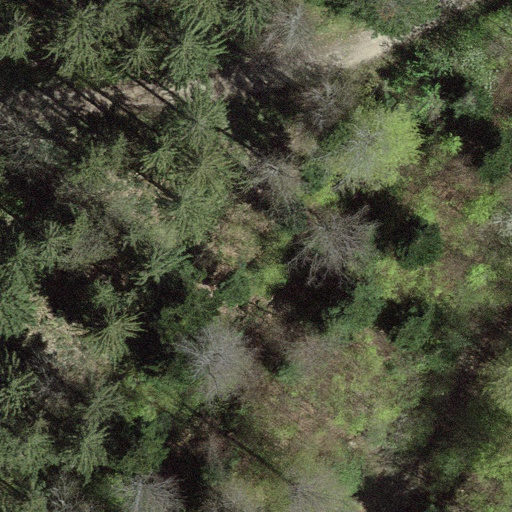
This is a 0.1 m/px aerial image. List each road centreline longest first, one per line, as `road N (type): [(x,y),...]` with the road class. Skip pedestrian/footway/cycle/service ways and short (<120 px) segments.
road 1 (track): [(454,0),(344,59),(274,79),(0,113)]
road 2 (track): [(274,79),(139,336),(86,511)]
road 3 (track): [(390,511),(511,296)]
